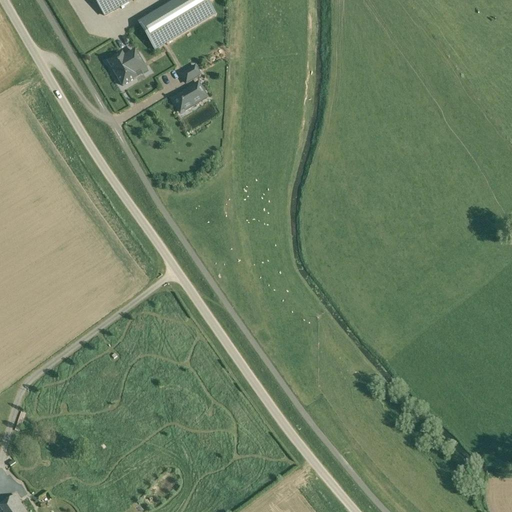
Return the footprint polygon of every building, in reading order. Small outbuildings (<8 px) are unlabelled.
[(94,0),(104,16),(130,0),(94,0)] [(180,0),(139,25),(155,51),(215,14),(206,0),(180,0)] [(147,72),(136,53),(136,54),(125,60),(122,54),(115,58),(117,63),(111,67),(123,86),(136,78),(134,74),(141,70),(143,74),(147,72)] [(181,74),(187,84),(200,76),(194,67),(181,74)] [(204,94),(197,83),(172,98),(177,105),(180,103),(185,112),(199,104),(196,99),(204,94)] [(26,511),(16,496),(0,506),(0,511),(26,511)]
